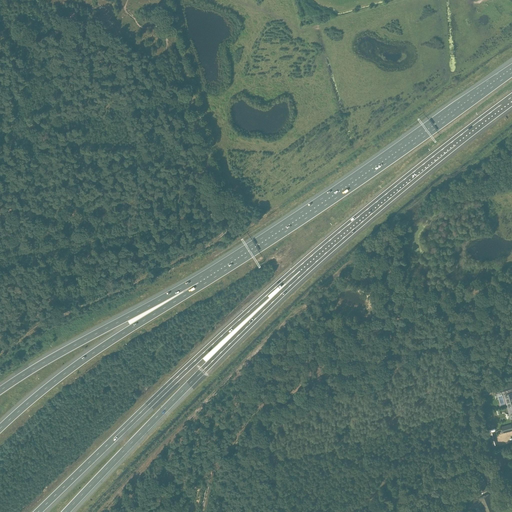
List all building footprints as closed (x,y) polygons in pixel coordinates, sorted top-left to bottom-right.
[(505,391),(505,394),(503,394),(507,407),(511,405),(511,390),(511,389),(511,388),(511,386),(511,383),(498,386),(500,392),(505,391)] [(501,433),(511,430),(511,428),(511,424),(501,427),(502,429),(501,430),(501,433)] [(500,451),(494,452),(497,466),(502,464),(500,457),(501,456),(500,451)] [(488,489),(486,484),(478,487),(480,493),(488,489)] [(481,511),(496,511),(490,494),(480,498),(467,503),(469,508),(479,504),(481,511)]
